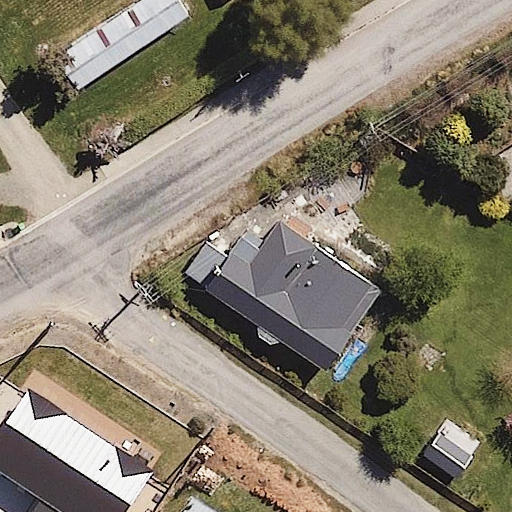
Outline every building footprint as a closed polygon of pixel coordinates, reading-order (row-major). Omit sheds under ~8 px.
[(132,0),(50,54),(75,92),(197,13),(188,0),(132,0)] [(216,0),(223,11),(241,0),(216,0)] [(511,145),(490,160),(511,194),(511,145)] [(182,272),(263,328),(260,332),(275,343),(277,338),(330,375),(356,336),(351,332),(379,292),(323,253),(329,244),(282,211),(260,241),(229,220),(213,243),(205,238),(182,272)] [(222,511),(189,489),(173,511),(222,511)]
